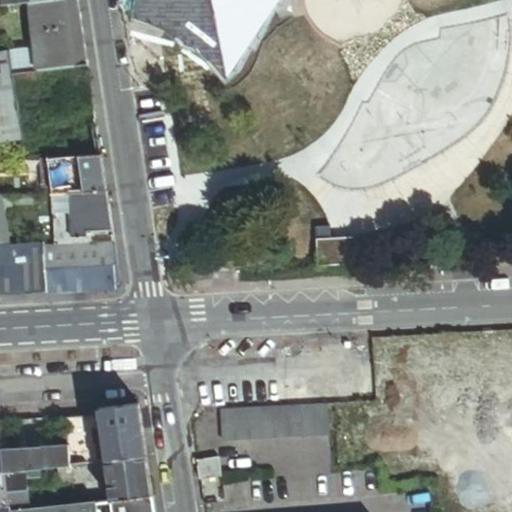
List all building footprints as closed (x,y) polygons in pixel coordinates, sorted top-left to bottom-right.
[(88,66),(78,0),(69,0),(28,6),(35,51),(38,73),(88,66)] [(133,0),(133,1),(172,26),(239,65),(278,0),(133,0)] [(14,75),(38,73),(35,51),(10,54),(14,75)] [(13,76),(14,75),(10,54),(0,54),(0,143),(23,141),(13,76)] [(50,123),(22,127),(28,160),(68,159),(80,158),(103,157),(94,101),(54,106),(57,122),(50,123)] [(54,106),(47,107),(50,123),(57,122),(54,106)] [(47,107),(20,111),(22,127),(50,123),(47,107)] [(108,193),(103,157),(80,158),(84,182),(86,194),(108,193)] [(80,158),(68,159),(71,183),(84,182),(80,158)] [(70,195),(86,194),(84,182),(71,183),(70,183),(70,195)] [(113,231),(108,193),(86,194),(70,195),(72,238),(87,237),(87,232),(113,231)] [(356,232),(313,234),(314,261),(358,259),(356,232)] [(47,294),(115,290),(112,244),(45,248),(47,294)] [(2,247),(0,247),(0,296),(47,294),(45,248),(45,245),(2,247)] [(322,399),(217,408),(219,439),(325,431),(322,399)] [(146,453),(138,403),(97,409),(98,415),(104,458),(105,460),(146,453)] [(104,458),(98,415),(66,417),(68,462),(104,458)] [(50,466),(67,464),(66,443),(40,446),(40,447),(42,467),(50,466)] [(40,447),(1,451),(2,472),(22,469),(42,467),(40,447)] [(152,493),(146,453),(105,460),(110,499),(152,493)] [(196,460),(198,480),(219,477),(217,458),(196,460)] [(75,466),(75,463),(67,464),(68,471),(76,470),(75,466)] [(68,471),(67,464),(50,466),(51,473),(52,477),(69,475),(68,471)] [(42,467),(22,469),(23,476),(51,473),(50,466),(42,467)] [(22,469),(2,472),(4,489),(6,504),(7,511),(28,509),(23,476),(22,469)] [(154,511),(152,493),(110,499),(73,503),(28,509),(7,511),(154,511)]
